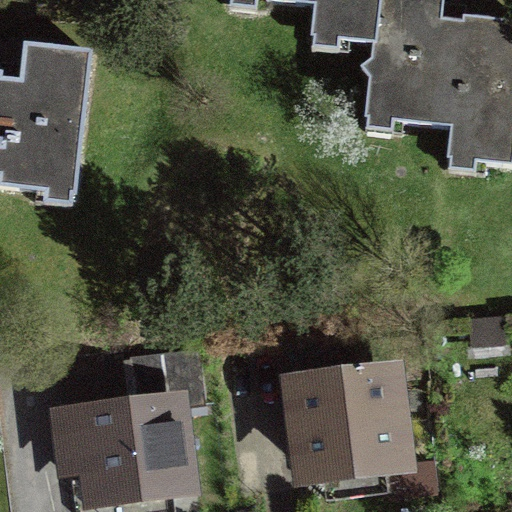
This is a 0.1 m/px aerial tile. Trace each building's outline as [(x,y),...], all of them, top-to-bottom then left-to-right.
[(308,37),(374,45),(379,0),(246,0),(311,8),(308,37)] [(448,0),(379,0),(374,45),(364,128),(437,136),(433,172),(511,181),(511,13),(448,6),(448,0)] [(0,78),(0,188),(66,194),(77,59),(21,55),(19,80),(0,78)] [(416,383),(273,401),(282,470),(309,467),(313,501),(428,487),(416,383)] [(216,511),(201,408),(57,428),(67,496),(95,493),(97,511),(216,511)]
